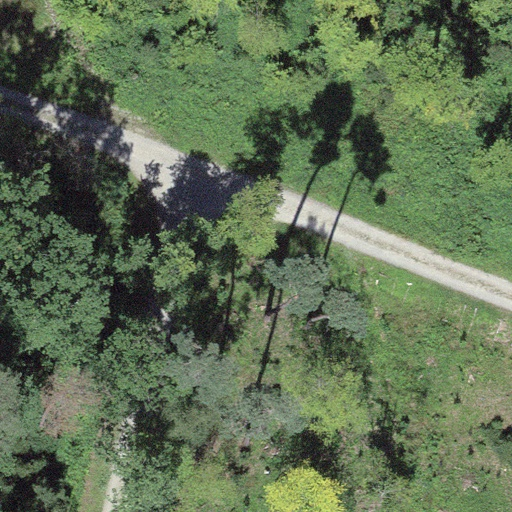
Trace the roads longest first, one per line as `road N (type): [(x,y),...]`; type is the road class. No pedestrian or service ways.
road 1 (track): [(0,121),(511,308)]
road 2 (track): [(94,511),(181,189)]
